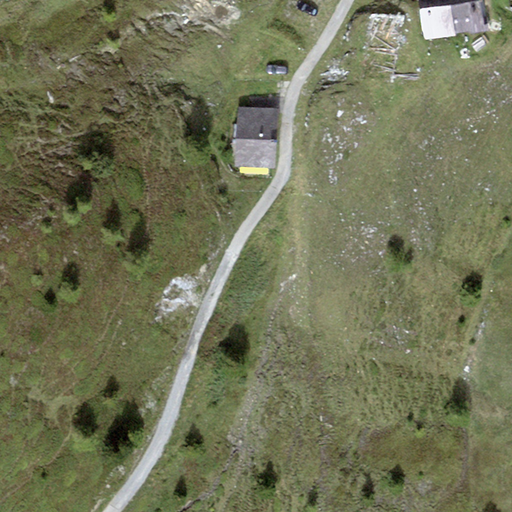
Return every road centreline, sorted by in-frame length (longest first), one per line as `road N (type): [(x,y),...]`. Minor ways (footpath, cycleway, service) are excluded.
road 1 (track): [(346,0),(293,85),(286,172),(238,233),(117,511)]
road 2 (track): [(511,215),(460,377),(466,452)]
